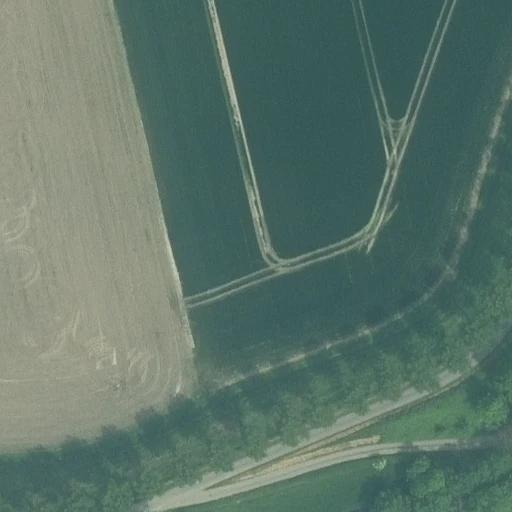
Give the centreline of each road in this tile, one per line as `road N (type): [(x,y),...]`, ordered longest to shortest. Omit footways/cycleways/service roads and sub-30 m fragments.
road 1 (unclassified): [(148,506),(421,392),(478,356),(511,316)]
road 2 (unclassified): [(148,506),(347,456),(511,431)]
